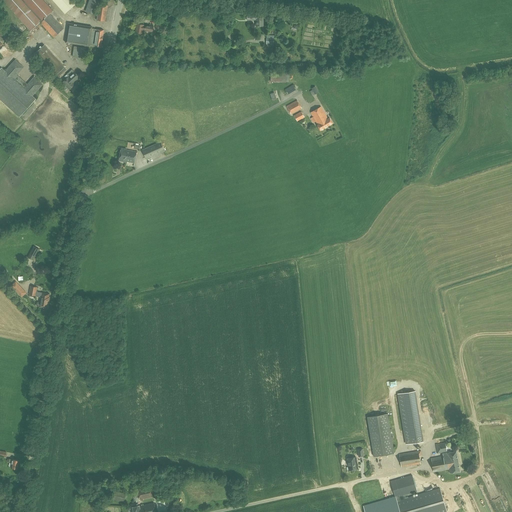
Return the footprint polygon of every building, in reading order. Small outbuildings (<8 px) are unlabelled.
[(2,0),(30,31),(53,11),(43,0),(2,0)] [(52,0),(65,13),(77,3),(73,0),(52,0)] [(98,12),(96,12),(100,0),(89,0),(86,11),(95,15),(95,14),(96,15),(96,16),(98,16),(97,20),(105,21),(107,5),(100,4),(98,12)] [(262,19),(262,11),(255,11),(255,12),(247,12),(247,20),(256,20),(256,24),(256,26),(263,26),(263,23),(264,23),(264,19),(262,19)] [(54,37),(60,32),(63,29),(50,14),(41,23),(54,37)] [(101,47),(104,30),(92,28),(92,27),(68,23),(65,43),(89,46),(89,45),(101,47)] [(146,25),(144,25),(137,23),(135,33),(142,34),(143,30),(153,32),(154,28),(154,26),(146,24),(146,25)] [(274,47),(274,39),(267,38),(266,47),(274,47)] [(55,76),(64,67),(44,45),(34,54),(55,76)] [(73,56),(84,58),(86,48),(74,46),(73,56)] [(17,74),(23,67),(15,59),(5,71),(1,68),(0,69),(0,98),(20,117),(36,98),(32,95),(43,84),(34,76),(27,84),(17,74)] [(80,78),(74,72),(71,75),(69,72),(67,74),(67,75),(65,76),(67,79),(63,82),(69,90),(72,88),(73,89),(74,89),(76,87),(76,86),(75,85),(76,84),(74,83),(80,78)] [(288,95),(297,89),(294,84),(285,90),(288,95)] [(291,114),(302,108),(297,100),(287,106),(291,114)] [(328,118),(321,106),(311,112),(313,117),(311,118),(313,123),(316,121),(318,124),(317,125),(320,131),(333,123),(329,118),(328,118)] [(280,108),(262,117),(268,127),(285,117),(280,108)] [(297,121),(304,117),(301,111),(294,115),(297,121)] [(146,159),(165,151),(161,142),(142,150),(146,159)] [(134,163),(136,156),(137,152),(127,150),(127,149),(121,148),(119,161),(126,162),(126,161),(134,163)] [(34,260),(39,249),(34,246),(28,257),(34,260)] [(16,282),(12,286),(16,290),(20,286),(16,282)] [(42,293),(39,292),(37,291),(37,287),(31,286),(29,294),(36,296),(36,295),(38,296),(38,297),(41,297),(40,302),(38,302),(37,302),(36,305),(37,306),(47,308),(49,297),(49,294),(42,292),(42,293)] [(407,444),(423,441),(415,391),(398,394),(407,444)] [(374,456),(394,453),(387,413),(367,417),(374,456)] [(438,453),(447,452),(445,442),(436,444),(438,453)] [(401,467),(420,464),(419,456),(422,456),(421,451),(399,454),(401,467)] [(460,471),(456,451),(443,453),(443,456),(431,458),(434,472),(449,469),(450,473),(460,471)] [(349,470),(358,469),(356,457),(347,458),(349,470)] [(13,459),(9,459),(9,462),(12,463),(11,467),(19,469),(20,460),(13,459)] [(412,475),(391,482),(395,497),(363,507),(364,511),(446,511),(440,488),(408,498),(407,494),(417,491),(412,475)] [(140,500),(153,497),(150,486),(138,489),(140,500)] [(123,502),(125,494),(114,491),(112,499),(123,502)] [(156,511),(154,502),(140,506),(133,507),(133,511),(156,511)]
